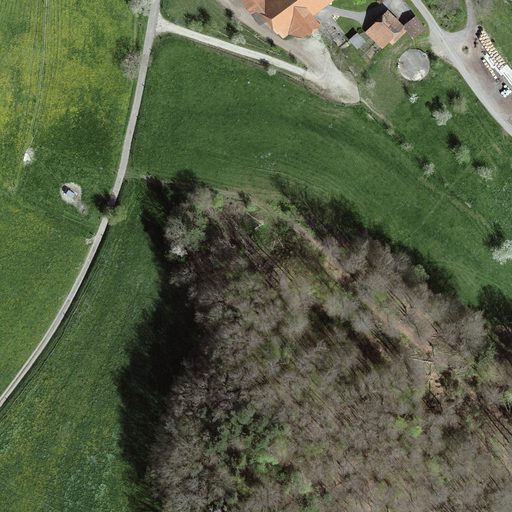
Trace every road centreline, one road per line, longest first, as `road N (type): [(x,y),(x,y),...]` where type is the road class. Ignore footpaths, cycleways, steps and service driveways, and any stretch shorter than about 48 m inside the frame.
road 1 (unclassified): [(156,0),(118,182),(70,297)]
road 2 (track): [(354,94),(151,22)]
road 3 (unclassified): [(511,131),(414,0)]
road 4 (track): [(70,297),(0,402)]
